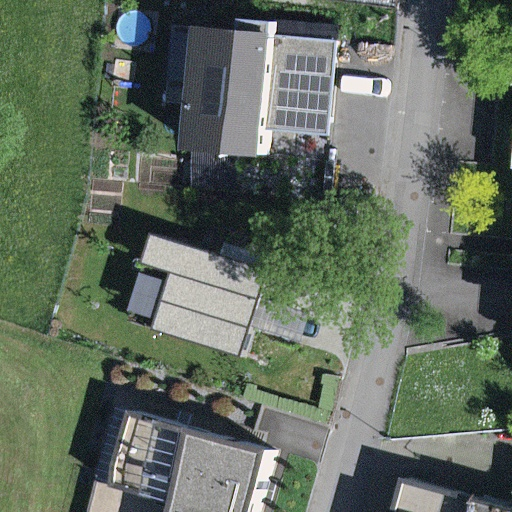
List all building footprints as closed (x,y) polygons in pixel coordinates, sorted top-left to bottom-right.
[(283,33),(213,26),(202,144),(272,151),(283,33)] [(272,274),(167,241),(143,318),(247,351),(272,274)] [(271,511),(294,433),(139,388),(112,480),(171,497),(166,511),(271,511)] [(483,511),(488,491),(417,474),(406,511),(483,511)] [(511,511),(511,496),(488,491),(483,511),(511,511)]
